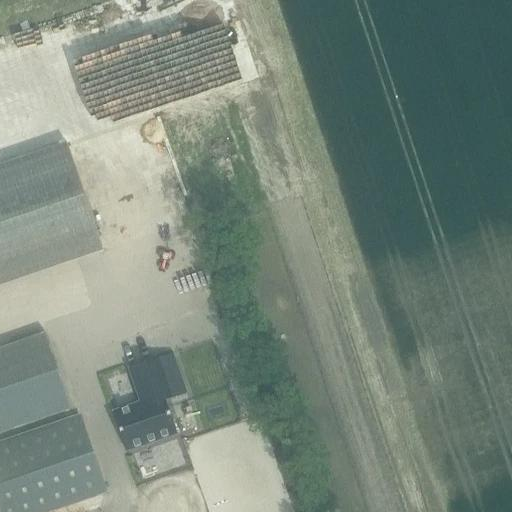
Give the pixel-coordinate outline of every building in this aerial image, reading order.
[(0,287),(105,251),(68,144),(0,167),(0,287)] [(0,433),(69,410),(44,335),(0,350),(0,433)] [(81,344),(94,377),(111,371),(99,338),(81,344)] [(162,396),(183,389),(172,356),(128,371),(140,404),(111,414),(124,453),(175,436),(162,396)] [(0,511),(45,511),(104,493),(79,417),(0,443),(0,511)] [(145,481),(151,503),(161,501),(154,478),(145,481)]
